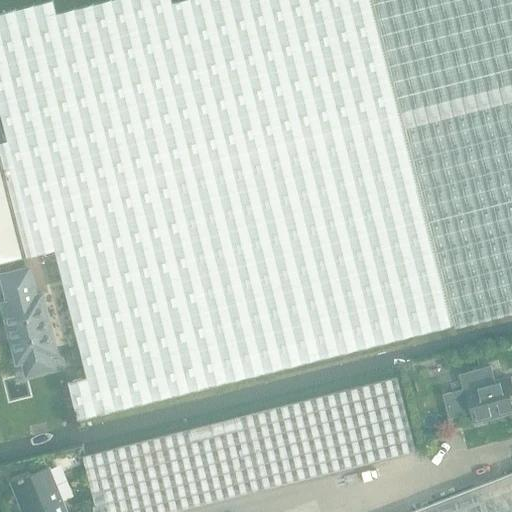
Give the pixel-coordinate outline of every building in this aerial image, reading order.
[(54,0),(0,13),(0,98),(11,142),(1,144),(28,258),(55,251),(58,263),(83,365),(86,377),(71,381),(80,417),(454,325),(455,328),(511,313),(511,0),(182,0),(173,2),(172,0),(112,0),(57,14),(54,0)] [(0,264),(28,258),(1,144),(0,144),(0,264)] [(9,304),(2,306),(17,364),(27,361),(30,375),(50,370),(46,357),(56,354),(42,296),(36,298),(29,270),(2,277),(9,304)] [(463,388),(444,394),(450,417),(471,412),(474,422),(511,411),(511,377),(511,376),(495,380),(491,365),(459,373),(463,388)] [(104,492),(108,511),(174,511),(416,452),(397,378),(255,413),(83,456),(92,494),(104,492)] [(68,511),(51,466),(13,481),(21,502),(25,500),(29,511),(68,511)] [(511,511),(511,473),(501,478),(411,511),(511,511)]
